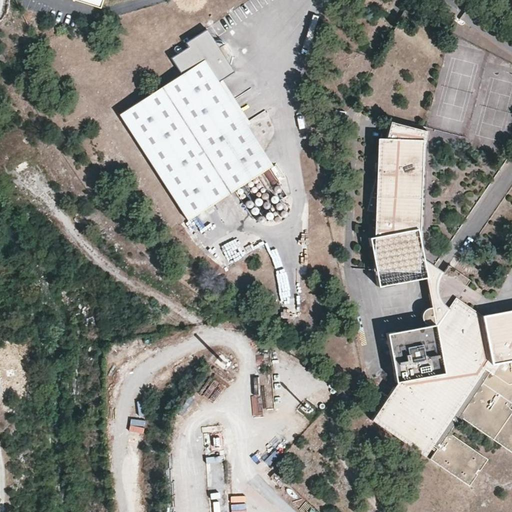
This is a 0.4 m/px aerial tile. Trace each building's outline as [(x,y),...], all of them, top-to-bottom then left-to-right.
[(71,0),(98,8),(100,0),(71,0)] [(418,14),(405,8),(400,19),(412,25),(418,14)] [(182,73),(119,112),(185,219),(270,166),(218,81),(234,71),(230,64),(232,56),(227,55),(223,48),(224,44),(216,42),(208,29),(186,42),(189,46),(171,57),(182,73)] [(346,110),(336,109),(334,121),(344,123),(346,110)] [(390,121),(386,138),(375,182),(368,210),(375,213),(372,269),(375,270),(377,286),(425,277),(422,260),(418,239),(423,144),(426,132),(390,121)] [(375,182),(386,138),(377,137),(375,182)] [(216,202),(231,226),(243,219),(229,195),(216,202)] [(442,274),(422,260),(425,277),(428,293),(442,274)] [(449,264),(442,274),(428,293),(430,306),(426,307),(423,313),(424,319),(428,322),(435,323),(436,332),(387,342),(394,381),(396,382),(380,406),(435,445),(439,448),(432,460),(471,486),(479,475),(476,473),(479,469),(482,470),(490,459),(450,433),(461,416),(511,452),(511,408),(510,408),(511,405),(511,309),(482,315),(457,298),(470,280),(449,264)] [(436,332),(435,323),(386,333),(387,342),(436,332)] [(319,393),(312,401),(321,409),(328,400),(319,393)] [(427,456),(435,445),(380,406),(372,417),(427,456)] [(274,465),(278,453),(270,450),(266,463),(274,465)] [(289,486),(284,491),(293,500),(298,496),(289,486)]
